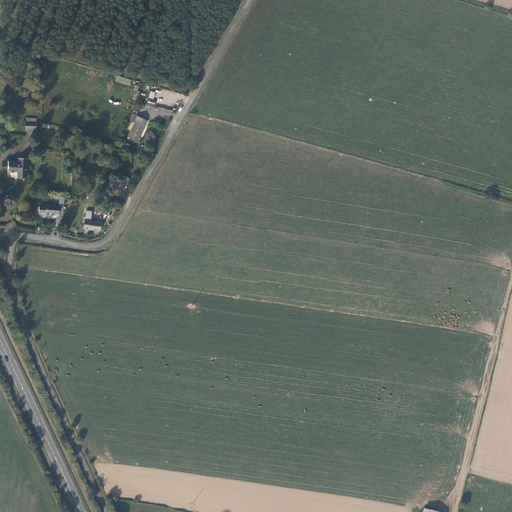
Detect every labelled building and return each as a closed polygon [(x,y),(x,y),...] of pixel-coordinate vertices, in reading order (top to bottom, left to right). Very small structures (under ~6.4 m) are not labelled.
[(123,80),(114,78),(113,82),(127,86),(128,81),(123,80)] [(134,114),(129,112),(125,122),(132,125),(127,140),(136,143),(144,122),(133,117),(134,114)] [(34,125),(23,125),(23,133),(33,134),(34,125)] [(25,162),(16,162),(16,165),(5,164),(5,175),(15,176),(15,181),(24,182),(25,162)] [(130,182),(124,179),(117,189),(123,193),(130,182)] [(44,209),(37,209),(37,216),(56,217),(56,212),(60,213),(61,200),(57,200),(57,208),(44,207),(44,209)] [(101,223),(83,221),(83,230),(98,232),(98,229),(101,229),(101,223)]
